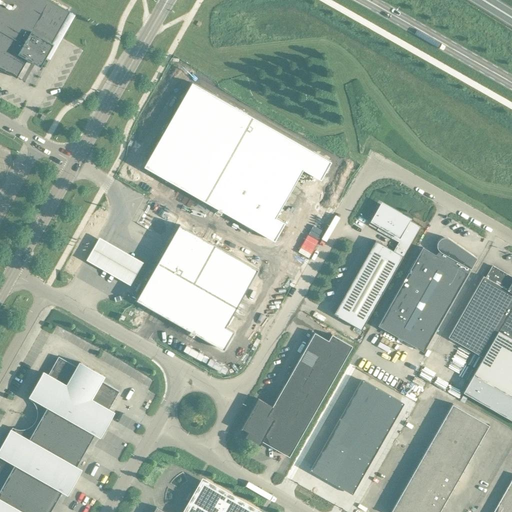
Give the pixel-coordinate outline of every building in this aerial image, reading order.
[(45,57),(53,44),(49,42),(67,10),(48,0),(0,0),(0,68),(16,78),(32,50),(45,57)] [(148,169),(274,241),(284,223),(275,218),(302,170),(320,180),(330,162),(191,83),(181,101),(185,103),(148,169)] [(376,230),(398,242),(393,251),(375,240),(333,314),(361,330),(420,227),(402,216),(401,216),(379,204),(372,217),(370,222),(378,226),(376,230)] [(179,224),(157,262),(162,265),(140,302),(223,350),(234,331),(225,326),(258,269),(179,224)] [(100,235),(86,259),(131,285),(145,261),(100,235)] [(467,273),(476,258),(448,239),(444,238),(441,239),(438,241),(437,244),(437,247),(439,251),(435,255),(422,247),(377,326),(423,352),(467,273)] [(447,337),(482,358),(483,358),(498,332),(511,339),(511,279),(511,281),(492,266),(485,278),(482,276),(447,337)] [(511,420),(511,339),(498,332),(483,358),(482,358),(463,393),(511,420)] [(248,432),(245,437),(259,445),(262,441),(289,457),(352,346),(331,334),(328,341),(314,333),(272,407),(258,399),(239,431),(240,431),(241,428),(248,432)] [(100,436),(113,413),(108,410),(119,391),(58,357),(34,398),(39,401),(42,414),(32,432),(19,435),(15,433),(0,458),(0,511),(50,511),(62,490),(67,493),(81,470),(76,468),(95,433),(100,436)] [(382,391),(364,381),(361,379),(350,397),(354,399),(372,409),(382,391)] [(400,401),(382,391),(372,409),(390,419),(393,422),(404,403),(400,401)] [(344,408),(348,410),(366,420),(372,409),(354,399),(350,397),(344,408)] [(439,511),(489,425),(451,404),(389,511),(439,511)] [(360,431),(366,420),(348,410),(344,408),(338,419),(342,421),(360,431)] [(387,432),(393,422),(390,419),(372,409),(366,420),(383,430),(387,432)] [(353,442),(360,431),(342,421),(338,419),(332,429),(336,431),(353,442)] [(366,420),(360,431),(377,441),(381,443),(387,432),(383,430),(366,420)] [(326,440),(330,442),(347,452),(353,442),(336,431),(332,429),(326,440)] [(353,442),(371,452),(375,454),(381,443),(377,441),(360,431),(353,442)] [(320,451),(324,453),(331,457),(341,463),(347,452),(330,442),(326,440),(320,451)] [(369,464),(375,454),(371,452),(353,442),(347,452),(365,462),(369,464)] [(321,475),(331,457),(324,453),(320,451),(310,468),(309,470),(320,476),(321,475)] [(347,452),(341,463),(352,469),(359,473),(363,475),(369,464),(365,462),(347,452)] [(320,476),(330,482),(331,481),(341,463),(331,457),(321,475),(320,476)] [(342,487),(352,469),(341,463),(331,481),(330,482),(341,488),(342,487)] [(352,469),(342,487),(341,488),(352,495),(353,493),(363,475),(359,473),(352,469)] [(511,511),(511,478),(492,511),(511,511)] [(254,511),(203,483),(195,497),(193,496),(190,501),(192,502),(186,511),(165,511),(156,507),(152,511),(254,511)]
